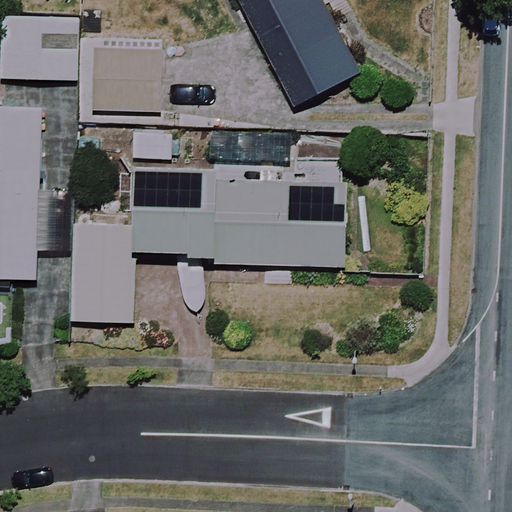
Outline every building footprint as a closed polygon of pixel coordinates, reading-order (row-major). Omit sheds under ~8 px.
[(356,76),(317,0),(238,0),(293,108),(356,76)] [(78,21),(2,19),(0,78),(0,79),(75,82),(78,21)] [(158,55),(97,52),(94,111),(155,114),(158,55)] [(0,279),(38,281),(39,255),(53,256),(56,189),(42,188),(45,109),(0,107),(0,279)] [(216,255),(216,265),(344,268),(346,165),(245,163),(245,136),(132,134),(130,226),(73,225),(71,322),(131,323),(133,253),(216,255)]
